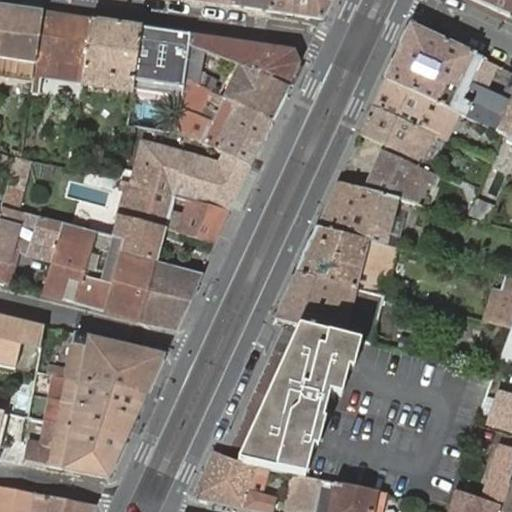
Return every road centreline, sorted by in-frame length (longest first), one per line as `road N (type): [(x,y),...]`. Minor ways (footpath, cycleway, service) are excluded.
road 1 (secondary): [(169,509),(373,69)]
road 2 (secondary): [(330,49),(189,354)]
road 3 (residential): [(41,0),(290,36),(330,49)]
road 4 (residential): [(0,303),(136,332),(189,354)]
road 5 (secondary): [(189,354),(123,499)]
road 6 (residential): [(123,499),(0,474)]
